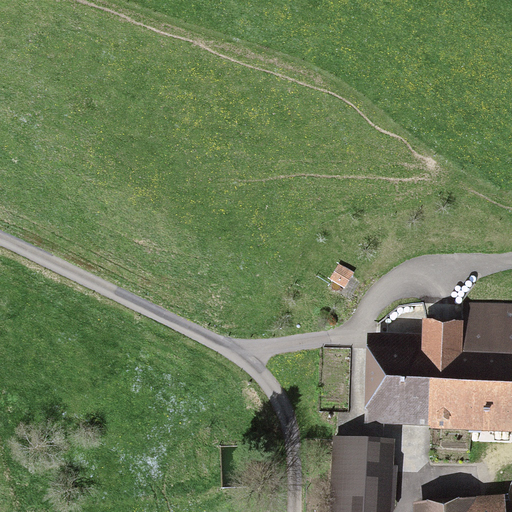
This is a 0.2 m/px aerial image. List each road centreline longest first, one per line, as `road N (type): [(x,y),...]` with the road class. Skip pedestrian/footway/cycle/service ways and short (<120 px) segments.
road 1 (unclassified): [(0,237),(219,342),(255,368),(288,422),(294,511)]
road 2 (track): [(511,259),(406,276),(341,334),(235,352)]
